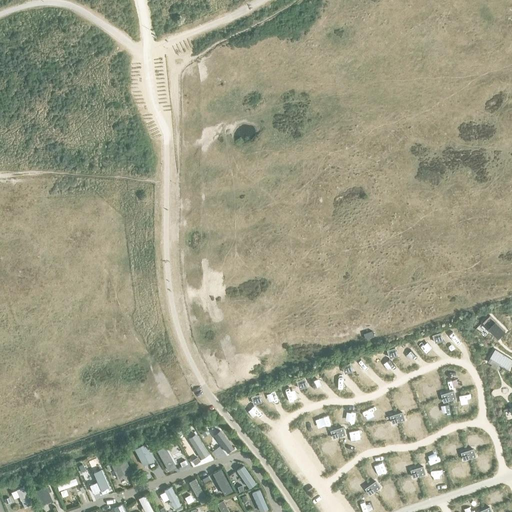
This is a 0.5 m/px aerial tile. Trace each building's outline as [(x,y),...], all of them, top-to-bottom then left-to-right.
[(490,315),(483,321),(498,337),(505,330),(490,315)] [(233,448),(220,430),(213,435),(227,453),(233,448)] [(183,444),(194,465),(200,461),(189,441),(183,444)] [(145,443),(134,449),(142,465),(154,459),(145,443)] [(174,468),(164,449),(158,453),(168,471),(174,468)] [(125,459),(112,465),(118,479),(132,473),(125,459)] [(243,466),(236,470),(249,489),(256,484),(243,466)] [(93,473),(100,491),(109,487),(101,469),(93,473)] [(220,469),(212,474),(224,495),(232,491),(220,469)] [(77,484),(75,478),(56,485),(58,491),(77,484)] [(195,479),(189,482),(201,504),(207,501),(195,479)] [(46,486),(32,492),(38,506),(52,501),(48,492),(51,491),(49,486),(46,487),(46,486)] [(31,505),(23,487),(10,493),(13,499),(19,497),(24,508),(31,505)] [(164,490),(173,509),(180,505),(170,487),(164,490)] [(259,490),(252,493),(259,511),(260,511),(268,509),(259,490)] [(152,511),(144,495),(138,499),(143,508),(141,509),(142,511),(143,511),(144,511),(152,511)] [(229,511),(223,500),(217,504),(221,511),(229,511)]
